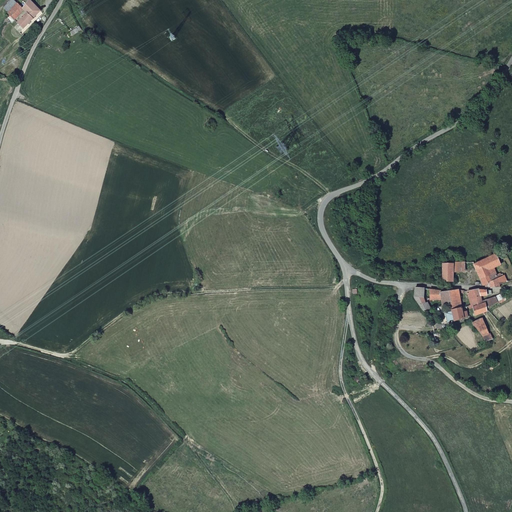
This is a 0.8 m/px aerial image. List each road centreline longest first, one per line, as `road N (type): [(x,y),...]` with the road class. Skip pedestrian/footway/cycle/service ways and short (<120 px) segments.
road 1 (unclassified): [(511,61),(478,112),(327,198),(320,225),(346,270)]
road 2 (unclassified): [(349,316),(358,356),(434,440),(464,511)]
road 3 (track): [(183,436),(117,377),(0,340)]
road 4 (residential): [(349,316),(341,387),(380,474),(377,511)]
road 5 (residential): [(511,287),(381,282),(346,270)]
road 6 (unclassified): [(62,0),(19,82),(0,147)]
road 7 (track): [(189,291),(133,305),(63,356)]
